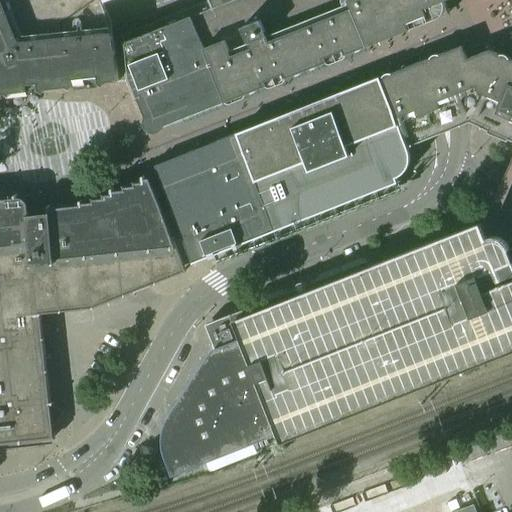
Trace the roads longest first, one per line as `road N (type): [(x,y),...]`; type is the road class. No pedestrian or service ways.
road 1 (tertiary): [(0,501),(62,480),(92,458),(121,426),(181,312),(204,289),(432,195),(450,163),(450,132),(407,0)]
road 2 (unknown): [(95,454),(70,376),(74,327),(122,302),(204,289)]
road 3 (unclassified): [(0,49),(157,0)]
